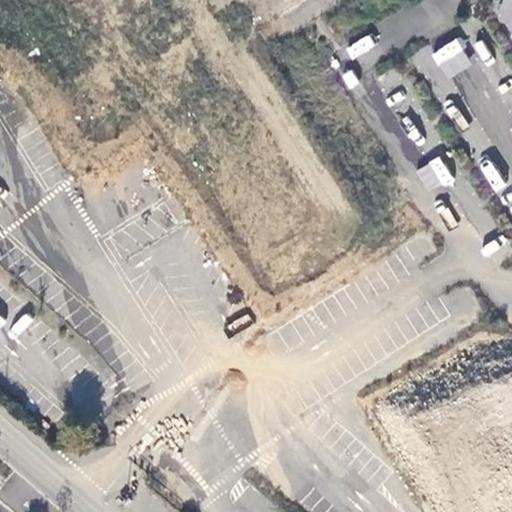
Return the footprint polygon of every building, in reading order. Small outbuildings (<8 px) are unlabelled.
[(0,0),(0,60),(7,60),(71,174),(152,128),(262,325),(349,277),(193,0),(265,0),(275,18),(307,0),(0,0)] [(262,0),(245,0),(262,28),(274,20),(262,0)] [(455,37),(431,54),(448,79),(473,62),(455,37)] [(439,157),(417,170),(429,191),(452,178),(439,157)] [(401,235),(426,220),(397,171),(372,186),(401,235)] [(427,511),(482,511),(511,496),(511,345),(493,311),(358,383),(427,511)]
